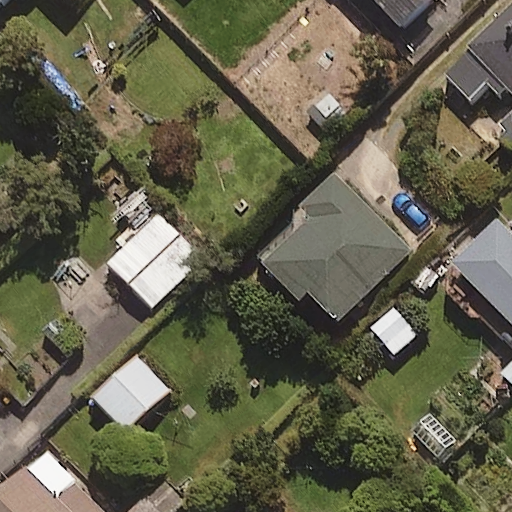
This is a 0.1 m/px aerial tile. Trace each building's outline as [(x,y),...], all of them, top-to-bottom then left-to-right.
[(0,0),(0,12),(13,0),(57,0),(66,9),(75,0),(0,0)] [(357,0),(397,42),(434,6),(428,0),(357,0)] [(468,111),(485,94),(501,110),(507,103),(511,108),(511,117),(489,140),(510,161),(511,158),(511,20),(444,88),(468,111)] [(410,258),(332,184),(295,223),(306,233),(264,276),(301,311),(306,306),(337,335),(410,258)] [(202,265),(157,222),(112,269),(157,312),(202,265)] [(511,231),(502,241),(494,233),(436,293),(474,329),(481,321),(511,350),(511,231)] [(418,342),(395,316),(371,337),(393,363),(418,342)] [(501,410),(511,398),(511,362),(497,346),(467,375),(501,410)] [(174,397),(140,361),(97,402),(132,438),(174,397)] [(104,511),(51,459),(0,511),(178,511),(186,504),(165,484),(137,511),(104,511)]
